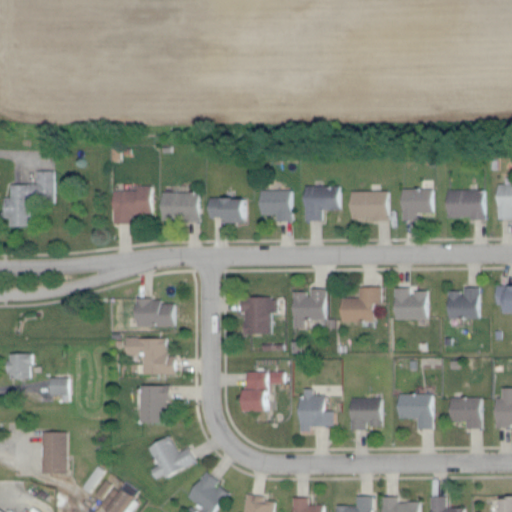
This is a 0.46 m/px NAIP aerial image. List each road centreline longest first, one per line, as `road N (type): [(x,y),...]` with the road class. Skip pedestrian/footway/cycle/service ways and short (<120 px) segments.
road 1 (residential): [(210,254),(511,250)]
road 2 (residential): [(230,442),(271,462),(511,459)]
road 3 (residential): [(0,297),(57,292),(210,254)]
road 4 (residential): [(210,254),(0,263)]
road 5 (residential): [(210,254),(211,396),(230,442)]
